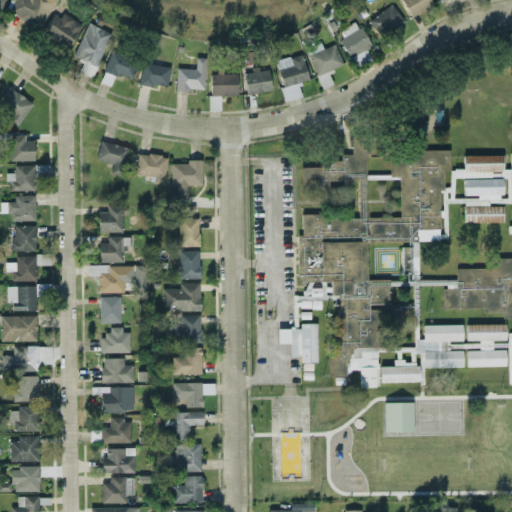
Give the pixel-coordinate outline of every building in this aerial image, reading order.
[(12,0),(7,11),(40,29),(55,0),(12,0)] [(400,0),(408,17),(432,6),(428,0),(400,0)] [(377,38),(403,23),(392,5),(367,20),(377,38)] [(51,14),(41,35),(67,49),(81,24),(61,14),(59,18),(51,14)] [(339,39),(354,68),(370,60),(365,49),(369,47),(356,21),(340,29),(344,37),(339,39)] [(110,33),(87,23),(72,57),(83,62),(78,73),(91,78),(110,33)] [(334,44),(322,49),(320,43),(305,49),(321,88),(330,85),(325,73),(342,65),(334,44)] [(308,79),(300,54),(273,61),(285,101),(301,96),(297,83),(308,79)] [(176,68),(175,90),(203,91),(204,58),(194,58),(194,69),(176,68)] [(165,89),(169,68),(142,62),(137,84),(165,89)] [(270,91),(267,68),(250,70),(251,73),(243,74),(246,94),(270,91)] [(210,96),(237,96),(236,74),(209,75),(210,96)] [(10,89),(0,101),(0,111),(16,124),(31,106),(10,89)] [(325,379),(324,355),(333,355),(333,337),(340,336),(339,294),(332,294),(332,278),(300,279),(300,237),(304,237),(303,219),(358,218),(357,181),(305,182),(305,169),(321,169),(321,159),(338,159),(338,152),(350,152),(350,134),(371,134),(372,153),(362,154),(363,220),(404,219),(403,172),(391,172),(390,155),(442,154),(443,239),(368,240),(369,277),(394,277),(395,309),(381,309),(382,391),(354,392),(354,379),(325,379)] [(33,161),(33,141),(24,141),(24,135),(8,135),(8,161),(33,161)] [(127,147),(98,142),(95,160),(110,163),(108,174),(122,176),(127,147)] [(166,157),(136,153),(134,174),(153,177),(153,183),(162,184),(166,157)] [(200,162),(169,162),(170,187),(175,187),(175,203),(186,203),(186,186),(201,185),(200,162)] [(33,165),(13,166),(13,173),(5,173),(5,182),(8,182),(8,191),(34,190),(33,165)] [(34,220),(33,195),(13,196),(13,202),(0,202),(0,212),(0,213),(8,213),(8,221),(34,220)] [(121,232),(121,214),(126,214),(126,206),(106,207),(106,213),(97,213),(97,232),(121,232)] [(178,247),(198,246),(197,218),(177,219),(178,247)] [(34,226),(12,226),(11,251),(34,252),(34,226)] [(125,262),(125,237),(106,237),(106,243),(98,243),(98,262),(125,262)] [(198,278),(198,251),(178,251),(178,278),(198,278)] [(10,281),(35,281),(34,256),(14,256),(15,262),(4,262),(4,271),(10,271),(10,281)] [(511,318),(500,318),(500,312),(481,312),(481,308),(441,309),(442,289),(455,289),(455,269),(495,268),(494,258),(511,258),(511,318)] [(122,293),(122,283),(131,283),(131,266),(89,265),(89,276),(98,276),(97,292),(122,293)] [(178,288),(161,289),(161,312),(199,310),(199,283),(178,283),(178,288)] [(35,310),(34,286),(5,286),(5,302),(11,302),(11,311),(35,310)] [(98,323),(120,323),(119,296),(98,297),(98,323)] [(35,341),(35,315),(0,315),(0,340),(0,341),(35,341)] [(200,342),(199,315),(179,315),(180,343),(200,342)] [(316,363),(315,324),(298,324),(298,328),(276,329),(276,344),(288,343),(288,357),(299,357),(299,363),(316,363)] [(504,367),(504,350),(490,350),(490,341),(504,340),(504,324),(464,325),(464,341),(477,341),(478,350),(465,351),(465,367),(504,367)] [(128,353),(128,329),(108,329),(108,335),(98,335),(98,353),(128,353)] [(50,346),(11,347),(11,355),(0,356),(0,370),(36,370),(36,364),(51,364),(50,346)] [(171,374),(200,374),(200,347),(182,348),(182,357),(171,357),(171,374)] [(100,383),(132,382),(132,365),(122,365),(122,358),(100,358),(100,383)] [(378,382),(418,381),(417,364),(392,364),(392,366),(378,367),(378,382)] [(36,376),(14,376),(14,401),(36,401),(36,376)] [(201,407),(201,395),(213,394),(213,382),(171,383),(172,405),(183,405),(183,407),(201,407)] [(382,403),(382,432),(412,432),(411,402),(382,403)] [(37,432),(37,406),(17,406),(16,411),(10,411),(10,431),(37,432)] [(188,439),(188,425),(201,425),(200,412),(171,412),(171,439),(188,439)] [(130,442),(129,419),(108,419),(109,427),(100,427),(100,443),(130,442)] [(37,436),(16,436),(16,442),(8,442),(8,462),(37,461),(37,436)] [(199,444),(170,443),(169,471),(198,471),(199,444)] [(101,473),(133,472),(133,448),(105,448),(105,457),(100,457),(101,473)] [(37,491),(37,467),(10,467),(11,492),(37,491)] [(171,503),(201,502),(200,475),(182,476),(182,485),(171,486),(171,503)] [(100,503),(125,503),(125,495),(132,495),(132,477),(108,477),(108,483),(100,483),(100,503)] [(37,511),(37,497),(16,497),(16,507),(8,507),(8,511),(37,511)] [(265,511),(300,511),(301,503),(289,503),(289,510),(266,509),(265,511)]
